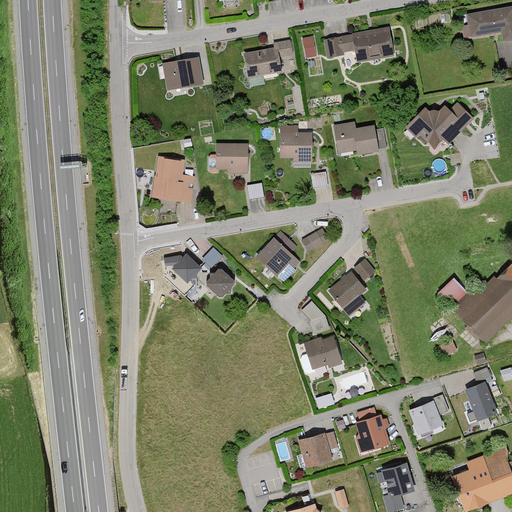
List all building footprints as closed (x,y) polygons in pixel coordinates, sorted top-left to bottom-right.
[(499,43),(511,40),(511,9),(464,17),(465,25),(459,26),(461,40),(498,34),(499,43)] [(391,56),(386,28),(321,41),(325,60),(342,56),(341,54),(352,52),(354,63),(391,56)] [(315,34),(304,35),(306,56),(317,55),(315,34)] [(279,58),(280,66),(283,68),(292,67),(288,41),(271,44),(272,48),(241,53),(245,78),(247,77),(249,85),(262,83),(261,76),(279,73),(276,59),(279,58)] [(201,84),(196,58),(159,65),(164,91),(201,84)] [(442,105),(436,112),(431,109),(427,112),(422,107),(403,128),(413,138),(416,135),(431,149),(440,139),(446,144),(466,123),(464,121),(469,117),(454,103),(448,111),(442,105)] [(385,150),(382,130),(373,131),(372,126),(354,129),(353,123),(332,127),(336,154),(354,151),(355,157),(377,153),(376,151),(385,150)] [(310,164),(310,135),(297,134),(297,128),(278,128),(278,159),(291,160),(291,163),(310,164)] [(213,170),(227,170),(227,174),(245,174),(245,145),(213,145),(213,170)] [(183,176),(181,175),(183,162),(156,158),(151,198),(184,202),(187,183),(193,184),(194,179),(190,178),(191,172),(183,171),(183,176)] [(326,188),(324,173),(309,175),(311,190),(326,188)] [(261,199),(259,184),(245,186),(247,201),(261,199)] [(320,245),(313,232),(299,240),(306,253),(320,245)] [(295,248),(279,233),(272,240),(271,238),(253,258),(282,284),(294,271),(292,269),(298,262),(289,254),(295,248)] [(212,264),(222,253),(214,245),(204,256),(212,264)] [(184,282),(196,268),(183,256),(171,269),(184,282)] [(372,273),(362,260),(351,269),(362,281),(372,273)] [(511,262),(495,277),(492,274),(453,312),(483,344),(511,317),(511,262)] [(232,283),(216,269),(203,283),(218,298),(232,283)] [(364,292),(349,273),(325,292),(340,311),(364,292)] [(465,293),(451,279),(435,294),(449,309),(465,293)] [(327,330),(324,317),(308,322),(312,335),(327,330)] [(325,365),(327,369),(339,365),(330,338),(321,341),(320,337),(300,345),(309,370),(325,365)] [(454,351),(449,340),(434,348),(439,358),(454,351)] [(482,360),(480,354),(472,356),(474,363),(482,360)] [(487,376),(484,369),(472,374),(474,381),(487,376)] [(494,413),(483,382),(463,390),(474,420),(494,413)] [(320,406),(336,401),(332,390),(316,395),(320,406)] [(446,411),(440,396),(432,399),(438,414),(446,411)] [(441,427),(429,401),(405,412),(416,438),(441,427)] [(353,423),(356,434),(353,439),(357,454),(387,445),(382,430),(387,428),(384,419),(379,421),(377,415),(374,416),(372,409),(354,414),(357,422),(353,423)] [(335,448),(331,434),(323,436),(323,433),(295,441),(303,468),(330,461),(327,450),(335,448)] [(511,460),(505,463),(505,453),(501,440),(486,445),(489,454),(465,463),(468,472),(451,478),(462,511),(464,511),(511,494),(511,460)] [(414,491),(406,464),(383,471),(391,497),(414,491)] [(344,489),(336,492),(340,508),(348,506),(344,489)]
